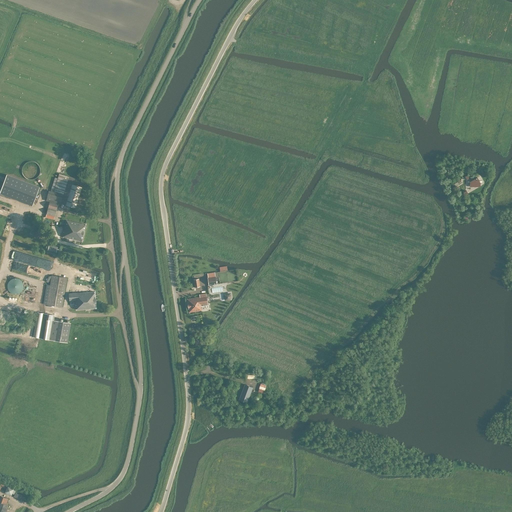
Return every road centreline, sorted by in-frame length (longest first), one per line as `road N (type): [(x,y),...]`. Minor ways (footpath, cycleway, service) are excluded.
road 1 (tertiary): [(67,511),(111,487),(127,463),(140,370),(117,167),(198,0)]
road 2 (unclassified): [(160,511),(188,407),(163,169),(254,0)]
